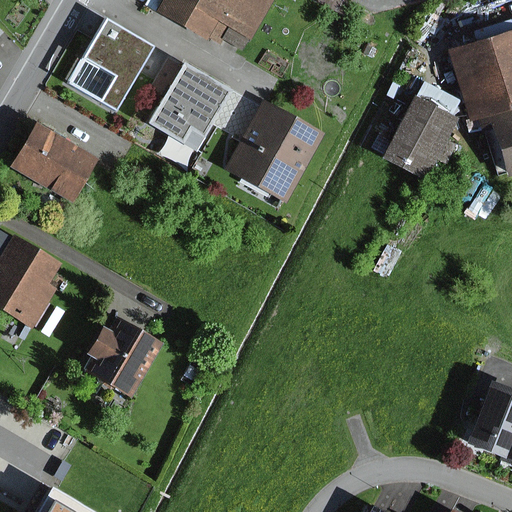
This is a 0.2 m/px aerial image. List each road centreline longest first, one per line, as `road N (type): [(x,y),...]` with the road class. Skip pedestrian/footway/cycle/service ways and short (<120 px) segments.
road 1 (residential): [(511,503),(429,470),(401,468),(368,472),(321,511)]
road 2 (residential): [(0,137),(81,0)]
